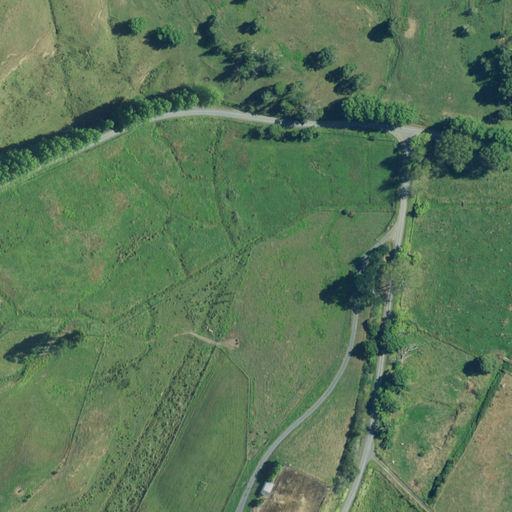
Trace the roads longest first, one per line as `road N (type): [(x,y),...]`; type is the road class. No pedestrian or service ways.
road 1 (unclassified): [(0,184),(171,114),(411,128)]
road 2 (unclassified): [(348,511),(376,424),(411,128)]
